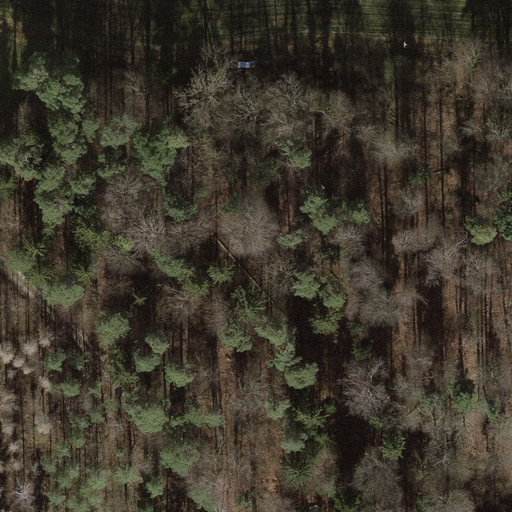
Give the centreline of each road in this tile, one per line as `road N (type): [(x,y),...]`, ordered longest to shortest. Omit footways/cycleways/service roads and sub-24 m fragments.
road 1 (track): [(0,29),(151,57),(341,47),(511,51)]
road 2 (track): [(213,511),(51,309),(0,263)]
